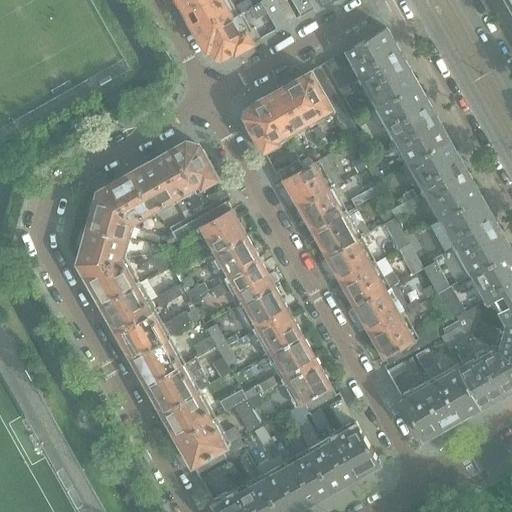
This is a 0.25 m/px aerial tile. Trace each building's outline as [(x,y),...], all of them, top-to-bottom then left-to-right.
[(204,0),(178,0),(184,11),(204,0)] [(235,14),(226,0),(204,0),(184,11),(204,47),(205,46),(208,51),(212,49),(216,55),(224,57),(235,51),(236,53),(255,42),(238,12),(235,14)] [(281,10),(279,6),(276,2),(275,0),(264,0),(263,1),(244,11),(249,20),(253,17),(255,20),(267,13),(277,30),(289,23),(286,19),(284,15),(281,10)] [(291,0),(301,16),(329,0),(291,0)] [(281,10),(289,6),(287,1),(279,6),(281,10)] [(284,15),(292,10),(289,6),(281,10),(284,15)] [(286,19),(294,14),(292,10),(284,15),(286,19)] [(289,23),(297,19),(294,14),(286,19),(289,23)] [(418,84),(402,55),(386,28),(344,51),(345,53),(324,64),(339,91),(363,77),(380,106),(418,84)] [(314,74),(322,70),(320,65),(312,70),(314,74)] [(264,97),(286,135),(333,108),(331,104),(329,100),(326,96),(324,91),(321,87),(319,83),(317,78),(314,74),(312,70),(264,97)] [(317,78),(325,74),(322,70),(314,74),(317,78)] [(319,83),(327,78),(325,74),(317,78),(319,83)] [(321,87),(329,82),(327,78),(319,83),(321,87)] [(324,91),(332,87),(329,82),(321,87),(324,91)] [(449,139),(418,84),(380,106),(411,162),(449,139)] [(326,96),(334,91),(332,87),(324,91),(326,96)] [(337,95),(334,91),(326,96),(329,100),(337,95)] [(339,100),(337,95),(329,100),(331,104),(339,100)] [(286,135),(264,97),(255,102),(256,103),(249,107),(246,117),(250,124),(249,125),(264,152),(279,143),(277,140),(286,135)] [(342,104),(339,100),(331,104),(333,108),(342,104)] [(336,113),(344,108),(342,104),(333,108),(336,113)] [(338,117),(347,112),(344,108),(336,113),(338,117)] [(341,121),(349,117),(347,112),(338,117),(341,121)] [(372,121),(367,113),(356,120),(360,127),(372,121)] [(351,121),(349,117),(341,121),(343,125),(351,121)] [(346,130),(354,125),(351,121),(343,125),(346,130)] [(348,134),(356,129),(354,125),(346,130),(348,134)] [(325,138),(318,127),(313,130),(320,141),(325,138)] [(351,138),(359,134),(356,129),(348,134),(351,138)] [(481,196),(449,139),(411,162),(442,218),(481,196)] [(220,180),(203,150),(202,150),(199,146),(186,142),(181,144),(173,148),(194,187),(198,184),(201,191),(220,180)] [(194,187),(173,148),(131,172),(153,210),(174,197),(186,219),(191,217),(179,195),(194,187)] [(284,179),(316,162),(321,157),(319,153),(301,163),(299,160),(293,149),(286,153),(293,165),(280,172),(284,179)] [(371,160),(366,151),(359,155),(360,156),(364,164),(371,160)] [(360,156),(351,161),(358,173),(366,168),(364,164),(360,156)] [(331,188),(316,162),(284,179),(284,180),(299,206),(331,188)] [(153,210),(131,172),(98,190),(88,227),(128,238),(130,228),(128,223),(153,210)] [(364,203),(382,193),(378,186),(348,203),(352,209),(364,203)] [(213,205),(228,196),(224,188),(208,197),(213,205)] [(353,228),(331,188),(299,206),(327,256),(359,238),(369,232),(363,222),(353,228)] [(416,196),(412,190),(403,196),(406,201),(416,196)] [(419,202),(416,196),(406,201),(410,208),(419,202)] [(511,251),(511,250),(481,196),(442,218),(473,273),(511,251)] [(226,202),(223,204),(227,212),(232,209),(231,208),(230,209),(226,202)] [(395,218),(387,203),(377,208),(385,223),(395,218)] [(220,206),(216,208),(220,216),(224,214),(220,206)] [(216,208),(212,211),(216,218),(220,216),(216,208)] [(246,235),(234,214),(232,209),(227,212),(224,214),(220,216),(216,218),(212,221),(208,223),(204,225),(200,227),(196,230),(192,232),(189,234),(185,236),(181,238),(185,245),(196,239),(202,232),(214,253),(246,235)] [(212,211),(208,213),(212,221),(216,218),(212,211)] [(208,213),(204,215),(208,223),(212,221),(208,213)] [(204,215),(200,218),(204,225),(208,223),(204,215)] [(200,218),(196,220),(200,227),(204,225),(200,218)] [(122,257),(128,238),(88,227),(78,262),(101,303),(137,283),(122,257)] [(173,233),(165,238),(169,245),(177,240),(173,233)] [(422,249),(414,234),(407,238),(415,253),(422,249)] [(275,285),(262,263),(246,235),(214,253),(224,270),(216,274),(217,276),(221,283),(229,279),(243,304),(275,285)] [(387,288),(359,238),(327,256),(355,306),(387,288)] [(165,253),(163,249),(162,248),(152,245),(150,255),(151,255),(165,253)] [(511,251),(473,273),(472,274),(488,302),(494,298),(505,319),(502,331),(511,333),(511,251)] [(165,253),(151,255),(158,272),(171,265),(171,264),(165,253)] [(230,291),(225,282),(212,290),(217,299),(230,291)] [(168,337),(137,283),(101,303),(132,357),(168,337)] [(191,301),(209,291),(204,283),(187,293),(191,301)] [(160,308),(183,295),(177,285),(154,298),(160,308)] [(303,335),(290,313),(275,285),(243,304),(258,330),(249,335),(255,347),(264,341),(271,353),(303,335)] [(436,294),(432,286),(423,291),(427,299),(436,294)] [(416,339),(388,289),(387,288),(355,306),(384,357),(388,355),(392,352),(397,350),(401,348),(405,345),(409,343),(414,341),(416,339)] [(409,310),(419,305),(416,300),(407,306),(409,310)] [(412,315),(422,309),(419,305),(409,310),(412,315)] [(477,323),(482,313),(477,305),(467,311),(456,317),(458,321),(464,318),(470,320),(477,323)] [(171,336),(200,319),(195,309),(187,314),(186,311),(164,324),(171,336)] [(229,346),(216,325),(208,330),(220,351),(229,346)] [(449,350),(472,337),(468,334),(463,331),(458,328),(446,335),(442,337),(449,350)] [(435,329),(431,331),(435,340),(438,339),(440,338),(435,329)] [(431,331),(426,333),(431,342),(435,340),(431,331)] [(511,388),(511,333),(502,331),(495,353),(474,365),(471,361),(460,367),(482,406),(511,388)] [(426,333),(422,336),(427,345),(431,342),(426,333)] [(229,345),(239,340),(236,335),(227,341),(229,345)] [(332,387),(303,335),(271,353),(272,355),(260,362),(266,372),(278,365),(290,387),(286,389),(297,407),(304,403),(309,400),(313,398),(318,395),(323,392),(327,390),(332,387)] [(422,336),(418,338),(423,347),(427,345),(422,336)] [(198,390),(168,337),(132,357),(162,410),(198,390)] [(198,355),(215,345),(210,337),(194,347),(198,355)] [(416,339),(414,341),(418,349),(423,347),(418,338),(416,339)] [(414,341),(409,343),(414,352),(418,349),(414,341)] [(409,343),(405,345),(410,354),(414,352),(409,343)] [(405,345),(401,348),(406,356),(410,354),(405,345)] [(237,362),(229,346),(220,351),(229,367),(237,362)] [(401,348),(397,350),(401,359),(406,356),(401,348)] [(428,349),(416,356),(430,380),(442,373),(428,349)] [(397,350),(392,352),(397,361),(401,359),(397,350)] [(392,352),(388,355),(393,363),(397,361),(392,352)] [(388,355),(384,357),(388,364),(389,366),(393,363),(388,355)] [(407,371),(405,368),(415,363),(412,358),(403,363),(402,363),(387,371),(392,379),(407,371)] [(230,372),(224,362),(217,366),(222,376),(230,372)] [(482,406),(460,367),(414,393),(411,389),(400,395),(425,438),(482,406)] [(249,401),(277,385),(273,377),(244,393),(248,400),(249,401)] [(265,397),(280,388),(278,384),(277,385),(249,401),(253,409),(267,401),(265,397)] [(337,395),(332,387),(327,390),(332,398),(337,395)] [(221,450),(229,446),(198,390),(162,410),(193,466),(198,464),(202,461),(207,458),(212,456),(216,453),(221,450)] [(225,412),(247,400),(242,390),(220,402),(225,412)] [(332,398),(327,390),(323,392),(327,401),(332,398)] [(327,401),(323,392),(318,395),(323,403),(327,401)] [(323,403),(318,395),(313,398),(318,406),(323,403)] [(318,406),(313,398),(309,400),(313,409),(318,406)] [(379,463),(342,398),(330,405),(343,430),(333,436),(334,438),(312,450),(334,489),(379,463)] [(313,409),(309,400),(304,403),(309,411),(313,409)] [(231,444),(260,427),(246,402),(235,408),(243,423),(236,428),(235,427),(225,433),(231,444)] [(327,420),(321,409),(314,413),(321,424),(327,420)] [(318,442),(312,431),(302,436),(308,448),(318,442)] [(225,457),(244,446),(240,439),(229,446),(221,450),(225,457)] [(225,457),(221,450),(216,453),(221,461),(225,458),(225,457)] [(280,511),(292,511),(334,489),(312,450),(262,479),(280,511)] [(221,461),(216,453),(212,456),(216,463),(221,461)] [(216,463),(212,456),(207,458),(211,466),(216,463)] [(211,466),(207,458),(202,461),(207,469),(211,466)] [(207,469),(202,461),(198,464),(202,471),(207,469)] [(202,471),(198,464),(193,466),(197,474),(202,471)] [(280,511),(262,479),(238,492),(237,490),(227,496),(225,493),(212,500),(218,511),(280,511)]
